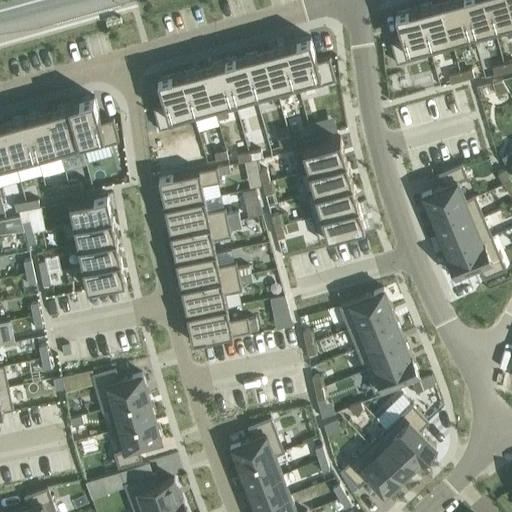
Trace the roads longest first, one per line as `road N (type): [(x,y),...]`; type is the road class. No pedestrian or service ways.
road 1 (residential): [(124,59),(168,306),(232,511)]
road 2 (residential): [(356,0),(392,187),(425,283),(477,367)]
road 3 (residential): [(124,59),(336,0)]
road 4 (residential): [(0,95),(124,59)]
